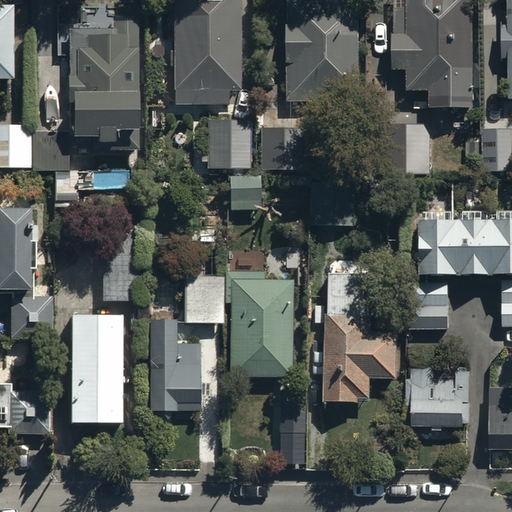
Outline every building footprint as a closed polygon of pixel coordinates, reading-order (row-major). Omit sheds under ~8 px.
[(11,0),(0,0),(0,75),(12,75),(11,0)] [(171,0),(174,102),(226,101),(226,86),(239,86),(237,0),(171,0)] [(287,0),(286,98),(359,99),(359,0),(287,0)] [(471,104),(472,0),(403,0),(404,5),(393,5),(393,31),(390,30),(390,67),(405,67),(405,88),(428,89),(428,104),(471,104)] [(511,96),(511,0),(507,0),(507,23),(501,23),(501,56),(506,56),(507,96),(511,96)] [(137,147),(136,20),(113,20),(113,26),(69,26),(69,73),(66,73),(67,102),(69,102),(69,130),(76,130),(76,145),(99,145),(99,147),(137,147)] [(248,166),(248,118),(207,118),(207,166),(248,166)] [(0,121),(0,165),(30,166),(30,121),(0,121)] [(261,125),(260,171),(321,172),(322,126),(261,125)] [(66,129),(31,128),(31,167),(66,168),(66,129)] [(511,128),(482,129),(483,171),(511,170),(511,128)] [(372,130),(371,180),(427,181),(427,131),(372,130)] [(53,169),(54,205),(77,204),(76,169),(53,169)] [(261,175),(231,176),(232,209),(262,209),(261,175)] [(357,223),(358,184),(311,183),(310,222),(357,223)] [(0,290),(11,290),(9,336),(51,336),(51,294),(31,294),(31,261),(33,261),(34,234),(26,234),(27,200),(0,200),(0,290)] [(417,272),(511,270),(511,214),(416,216),(417,272)] [(101,245),(101,298),(135,298),(135,245),(101,245)] [(228,300),(228,373),(291,373),(291,276),(264,276),(264,267),(224,267),(224,300),(228,300)] [(324,311),(323,399),(356,399),(356,393),(369,393),(369,375),(395,375),(395,326),(368,325),(368,269),(327,269),(327,311),(324,311)] [(182,273),(182,320),(221,320),(221,273),(182,273)] [(511,277),(500,278),(501,324),(511,323),(511,277)] [(446,327),(446,279),(410,279),(411,327),(446,327)] [(68,309),(67,417),(119,417),(119,309),(68,309)] [(148,317),(147,407),(198,408),(199,342),(174,342),(175,317),(148,317)] [(469,422),(469,372),(433,371),(433,365),(412,365),(412,382),(406,382),(406,407),(412,407),(411,425),(462,425),(462,422),(469,422)] [(0,429),(47,429),(47,388),(9,389),(9,381),(0,380),(0,429)] [(511,384),(488,384),(487,446),(511,446),(511,384)] [(276,387),(277,429),(278,429),(278,461),(302,461),(301,430),(305,430),(305,387),(276,387)]
